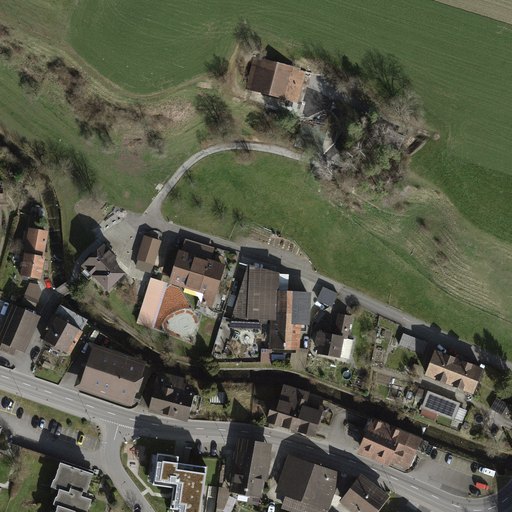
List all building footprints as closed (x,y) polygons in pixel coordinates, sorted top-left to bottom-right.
[(261,59),(253,89),(292,99),(300,69),(261,59)] [(320,132),(303,127),(298,145),(315,150),(320,132)] [(46,231),(31,229),(26,254),(43,257),(49,259),(49,254),(42,252),(46,231)] [(160,242),(146,237),(141,251),(155,256),(160,242)] [(104,247),(84,266),(95,277),(96,276),(108,288),(123,273),(111,262),(115,258),(104,247)] [(223,266),(180,253),(180,254),(170,251),(165,268),(175,271),(171,281),(214,294),(223,266)] [(43,257),(26,254),(23,274),(39,277),(43,257)] [(251,267),(248,269),(232,316),(274,319),(273,346),(296,347),(297,320),(306,321),(307,318),(308,295),(275,293),(276,274),(251,267)] [(146,325),(160,281),(151,279),(138,322),(146,325)] [(31,284),(26,294),(38,299),(37,284),(31,284)] [(338,294),(323,287),(318,299),(333,306),(338,294)] [(38,300),(26,295),(23,302),(35,307),(38,300)] [(34,316),(16,309),(11,307),(9,312),(14,314),(2,341),(3,342),(0,348),(14,355),(17,348),(20,349),(34,316)] [(60,307),(42,339),(58,347),(68,353),(86,321),(60,307)] [(316,343),(321,344),(319,353),(349,359),(353,340),(346,339),(350,317),(340,315),(336,336),(319,332),(316,343)] [(428,343),(404,334),(400,344),(423,354),(428,343)] [(427,374),(450,383),(459,360),(436,351),(427,374)] [(94,352),(84,381),(130,397),(141,368),(127,363),(128,360),(119,357),(118,360),(94,352)] [(482,369),(459,360),(450,383),(473,392),(482,369)] [(159,374),(150,409),(188,419),(194,395),(183,392),(186,381),(159,374)] [(272,409),(269,421),(291,428),(315,435),(322,414),(323,415),(325,416),(327,409),(315,404),(306,402),(308,394),(284,387),(280,402),(282,403),(279,411),(272,409)] [(426,392),(419,389),(416,395),(424,398),(426,392)] [(424,398),(416,395),(415,399),(425,403),(429,393),(426,392),(424,398)] [(436,395),(429,392),(429,393),(425,403),(421,414),(434,419),(437,412),(453,419),(458,407),(459,404),(452,401),(448,411),(445,410),(447,405),(437,401),(435,406),(432,405),(436,395)] [(452,401),(436,395),(432,405),(435,406),(437,401),(447,405),(445,410),(448,411),(452,401)] [(496,397),(490,408),(505,417),(511,407),(496,397)] [(458,407),(453,419),(462,422),(466,410),(458,407)] [(373,419),(361,447),(390,460),(390,459),(408,467),(420,439),(373,419)] [(269,445),(242,440),(242,443),(239,459),(233,490),(247,492),(246,495),(249,495),(250,493),(260,495),(268,447),(269,445)] [(178,462),(179,456),(158,453),(153,484),(175,487),(176,474),(187,475),(186,482),(183,482),(178,511),(200,511),(207,466),(178,462)] [(300,461),(291,459),(280,490),(289,494),(320,505),(331,472),(300,461)] [(90,472),(60,462),(55,479),(58,480),(55,488),(59,490),(57,496),(61,497),(58,505),(77,511),(87,511),(92,499),(81,496),(82,493),(83,491),(87,492),(91,480),(88,479),(90,472)] [(374,511),(386,497),(361,478),(344,500),(358,511),(374,511)] [(227,498),(230,489),(220,487),(217,508),(222,508),(227,498)] [(250,493),(249,495),(248,502),(258,504),(260,495),(250,493)] [(230,496),(223,511),(226,511),(230,511),(236,499),(230,496)]
